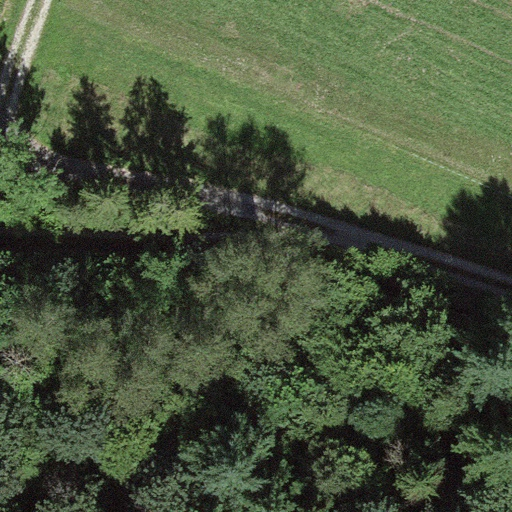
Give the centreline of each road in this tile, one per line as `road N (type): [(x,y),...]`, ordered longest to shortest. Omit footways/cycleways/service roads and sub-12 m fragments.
road 1 (track): [(0,145),(364,244),(511,301)]
road 2 (track): [(364,244),(0,238)]
